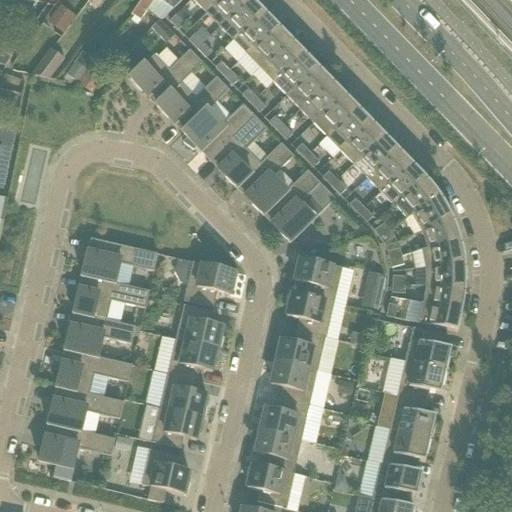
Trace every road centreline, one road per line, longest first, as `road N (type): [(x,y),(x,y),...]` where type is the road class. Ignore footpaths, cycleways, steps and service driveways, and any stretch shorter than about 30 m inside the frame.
road 1 (residential): [(0,462),(65,173),(104,152),(159,164),(264,271),(208,511)]
road 2 (residential): [(441,511),(489,286),(480,223),(448,168),(285,0)]
road 3 (secondary): [(348,0),(511,168)]
road 4 (secondary): [(511,119),(400,0)]
